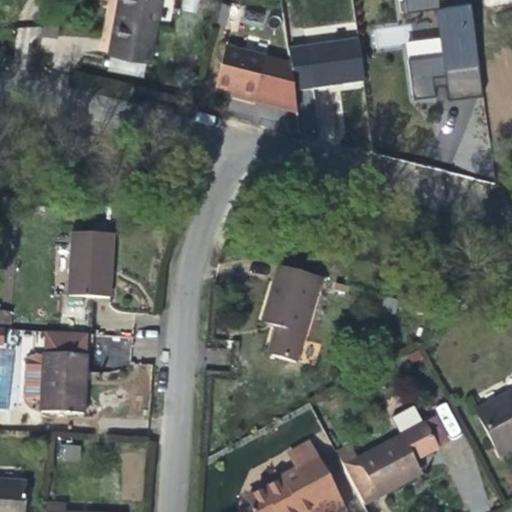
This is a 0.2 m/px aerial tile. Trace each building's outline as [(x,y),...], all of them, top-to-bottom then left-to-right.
[(150,0),(109,0),(107,14),(146,19),(150,0)] [(139,57),(146,19),(107,14),(100,50),(139,57)] [(460,39),(497,34),(494,17),(457,22),(460,39)] [(18,27),(17,40),(38,41),(38,28),(18,27)] [(372,27),(372,44),(411,44),(411,27),(372,27)] [(268,47),(225,37),(216,79),(235,84),(257,89),(268,47)] [(257,89),(235,84),(234,88),(256,94),(257,89)] [(316,123),(318,144),(342,142),(338,86),(301,89),(304,123),(316,123)] [(131,243),(91,241),(87,303),(111,305),(127,307),(131,243)] [(340,290),(297,276),(283,325),(297,330),(295,337),(287,364),(314,373),(340,290)] [(87,303),(82,303),(79,340),(104,342),(108,342),(111,305),(87,303)] [(295,337),(297,330),(283,325),(281,332),(295,337)] [(103,365),(104,342),(79,340),(63,339),(61,363),(103,365)] [(39,405),(38,345),(22,345),(24,406),(39,405)] [(398,369),(422,368),(421,354),(398,355),(398,369)] [(99,424),(103,365),(61,363),(61,366),(58,404),(58,409),(57,421),(99,424)] [(42,373),(40,403),(58,404),(61,366),(51,365),(44,367),(42,373)] [(511,417),(495,426),(511,460),(511,417)] [(466,454),(454,430),(443,435),(456,459),(466,454)] [(456,459),(443,435),(375,470),(368,456),(352,464),(377,511),(386,511),(434,487),(428,477),(429,473),(435,470),(456,459)] [(57,461),(80,461),(80,445),(58,444),(57,461)] [(121,450),(120,499),(142,500),(143,451),(121,450)] [(352,511),(321,453),(299,465),(308,482),(294,490),(294,494),(260,511),(352,511)] [(442,483),(435,470),(429,473),(428,477),(434,487),(442,483)] [(0,511),(41,511),(43,488),(0,485),(0,511)]
